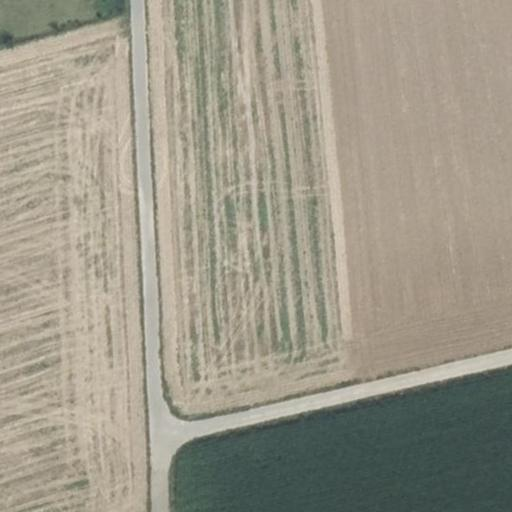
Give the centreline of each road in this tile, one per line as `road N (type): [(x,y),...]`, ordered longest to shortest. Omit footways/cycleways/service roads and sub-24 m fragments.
road 1 (track): [(166,511),(140,0)]
road 2 (track): [(163,438),(511,354)]
